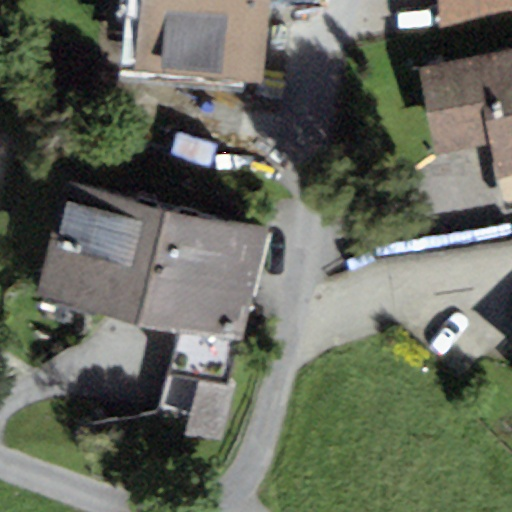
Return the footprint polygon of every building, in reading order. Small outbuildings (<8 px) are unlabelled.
[(140,0),(135,70),(261,81),(268,0),(140,0)] [(511,0),(474,0),(475,18),(511,10),(511,0)] [(511,46),(417,67),(436,154),(489,143),(496,178),(511,174),(511,46)] [(269,227),(63,177),(35,294),(47,297),(43,314),(89,325),(93,309),(178,329),(168,370),(198,377),(231,385),(269,227)] [(231,385),(198,377),(183,434),(219,443),(234,386),(231,385)] [(156,413),(115,420),(124,471),(165,464),(156,413)]
